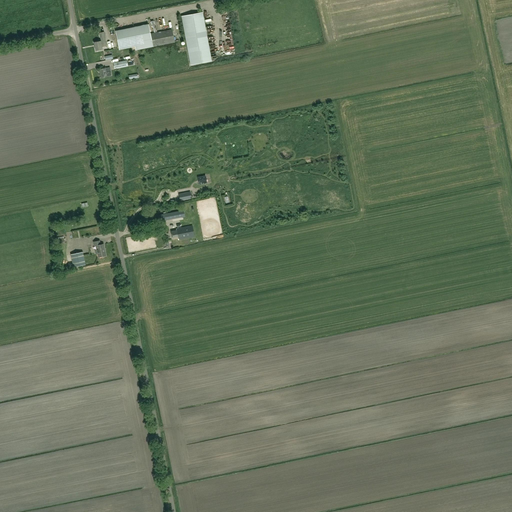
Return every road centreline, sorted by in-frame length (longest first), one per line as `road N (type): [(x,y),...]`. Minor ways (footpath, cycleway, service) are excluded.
road 1 (unclassified): [(173,511),(73,28)]
road 2 (track): [(470,0),(511,203)]
road 3 (track): [(218,0),(73,28)]
